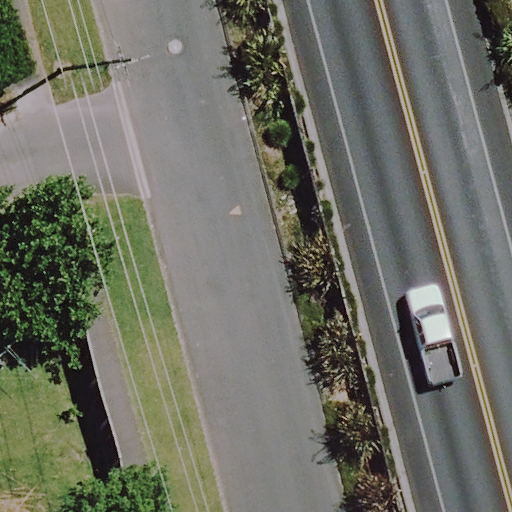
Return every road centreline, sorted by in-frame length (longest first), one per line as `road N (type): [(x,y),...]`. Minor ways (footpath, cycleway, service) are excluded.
road 1 (residential): [(296,511),(163,0)]
road 2 (primary): [(508,511),(377,0)]
road 3 (unknown): [(207,168),(0,210)]
